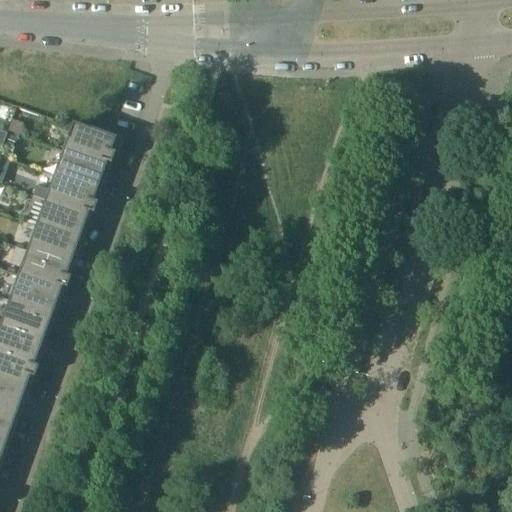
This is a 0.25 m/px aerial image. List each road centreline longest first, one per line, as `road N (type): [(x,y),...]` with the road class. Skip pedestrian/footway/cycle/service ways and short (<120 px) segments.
road 1 (residential): [(178,36),(13,511)]
road 2 (residential): [(511,2),(364,13),(296,40)]
road 3 (residential): [(296,40),(369,54),(511,45)]
road 4 (residential): [(178,36),(0,20)]
